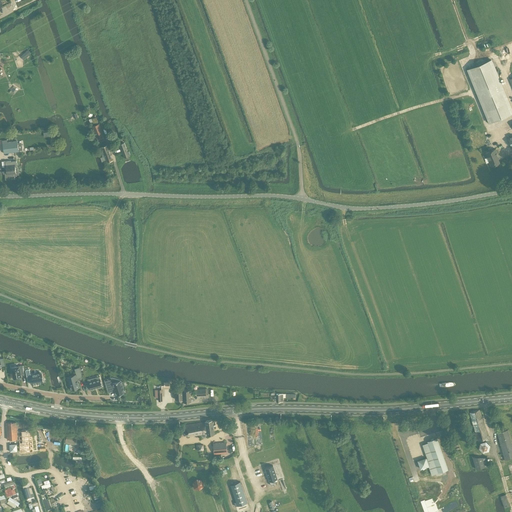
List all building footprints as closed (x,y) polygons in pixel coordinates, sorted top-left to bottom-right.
[(21,57),(24,60),(31,53),(28,50),(21,57)] [(511,113),(511,111),(490,59),(467,69),(489,123),(511,113)] [(99,124),(93,126),(99,142),(105,139),(99,124)] [(3,143),(2,143),(4,153),(19,151),(23,150),(21,142),(17,143),(17,141),(7,142),(7,140),(2,140),(3,143)] [(120,144),(125,158),(129,156),(129,155),(130,155),(129,152),(128,152),(124,143),(120,144)] [(103,157),(105,156),(107,162),(113,160),(109,149),(107,144),(99,147),(103,157)] [(491,166),(500,163),(497,156),(498,155),(496,149),(485,153),(491,166)] [(6,168),(4,168),(5,180),(14,179),(14,174),(16,173),(15,167),(17,167),(16,161),(11,162),(11,161),(5,161),(6,168)] [(22,365),(10,368),(11,373),(13,373),(14,379),(22,378),(21,373),(24,372),(22,365)] [(77,380),(83,378),(79,367),(75,369),(76,374),(67,377),(71,389),(79,387),(77,380)] [(29,369),(26,370),(27,378),(30,378),(30,380),(31,384),(43,382),(42,375),(41,376),(40,372),(31,374),(30,374),(29,369)] [(99,376),(88,379),(88,382),(88,383),(89,384),(85,385),(87,390),(90,389),(91,390),(96,389),(98,389),(97,388),(102,387),(100,379),(100,378),(99,376)] [(112,377),(104,379),(108,393),(114,391),(116,395),(125,392),(123,386),(125,386),(124,381),(122,381),(121,380),(120,380),(112,377)] [(175,399),(183,399),(182,390),(182,388),(174,388),(175,399)] [(183,399),(183,402),(191,401),(190,394),(193,394),(193,390),(190,390),(182,390),(183,399)] [(488,437),(482,415),(480,409),(470,412),(478,440),(488,437)] [(208,434),(214,433),(212,420),(206,421),(206,422),(186,425),(187,436),(207,433),(208,434)] [(6,423),(7,439),(17,439),(16,422),(6,423)] [(511,444),(508,430),(497,433),(505,460),(511,458),(511,444)] [(426,458),(418,460),(421,469),(429,466),(432,475),(448,469),(437,438),(428,441),(428,443),(423,445),(428,458),(427,459),(426,458)] [(213,444),(214,454),(227,453),(226,443),(213,444)] [(176,454),(177,464),(201,461),(200,451),(176,454)] [(472,456),(476,469),(489,465),(486,458),(472,456)] [(265,468),(265,469),(269,481),(271,485),(274,484),(273,480),(277,479),(273,466),(265,468)] [(197,478),(192,483),(194,488),(200,490),(204,486),(202,480),(197,478)] [(247,502),(240,482),(231,485),(236,502),(234,503),(235,506),(247,502)] [(256,488),(248,491),(255,511),(263,509),(256,488)] [(510,506),(506,495),(500,496),(504,508),(510,506)] [(431,501),(425,505),(425,506),(428,511),(438,511),(439,511),(435,503),(433,504),(431,501)]
